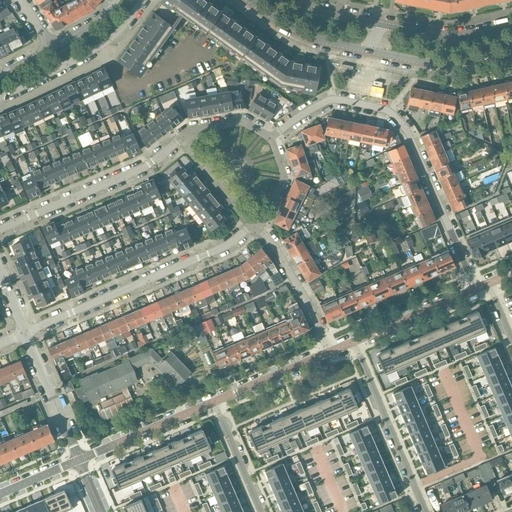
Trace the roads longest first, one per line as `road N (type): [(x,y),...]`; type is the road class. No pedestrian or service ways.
road 1 (residential): [(24,333),(227,245),(251,227)]
road 2 (residential): [(475,289),(406,129),(388,110),(359,104)]
road 3 (residential): [(179,142),(148,165),(0,229)]
road 4 (residential): [(353,342),(424,511)]
road 5 (tertiary): [(0,96),(101,45),(142,0)]
road 6 (residential): [(251,227),(274,246),(330,352)]
road 7 (residential): [(78,460),(213,402)]
road 8 (tertiary): [(370,51),(437,63),(511,51)]
road 9 (tertiary): [(511,27),(441,37),(375,23)]
road 10 (tertiary): [(78,460),(24,333)]
road 11 (tertiary): [(248,0),(307,35),(370,51)]
road 12 (residential): [(353,342),(475,289)]
road 13 (residential): [(213,402),(330,352)]
road 14 (residential): [(261,511),(213,402)]
